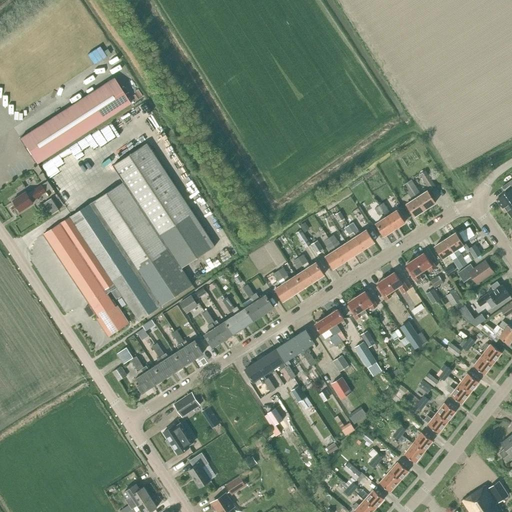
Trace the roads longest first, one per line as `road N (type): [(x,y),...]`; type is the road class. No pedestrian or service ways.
road 1 (residential): [(128,423),(475,205)]
road 2 (unclassified): [(128,423),(0,230)]
road 3 (residential): [(407,511),(511,384)]
